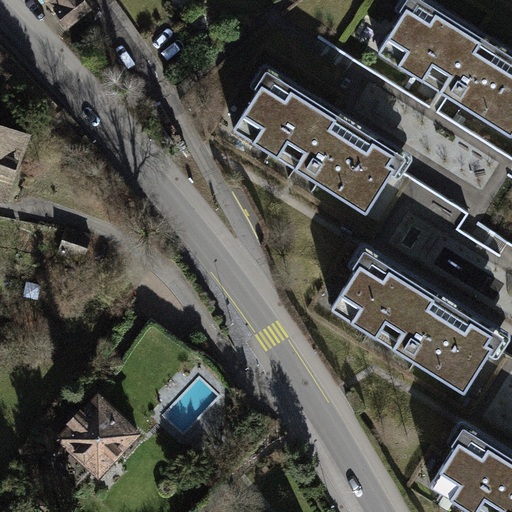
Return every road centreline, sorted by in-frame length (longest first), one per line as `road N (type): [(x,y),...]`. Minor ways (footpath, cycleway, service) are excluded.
road 1 (residential): [(0,207),(113,235),(175,280),(242,379),(267,391),(299,380)]
road 2 (tertiary): [(236,282),(158,184),(0,14)]
road 3 (residential): [(102,0),(246,235),(247,265),(236,282)]
road 4 (tertiary): [(378,511),(299,380)]
